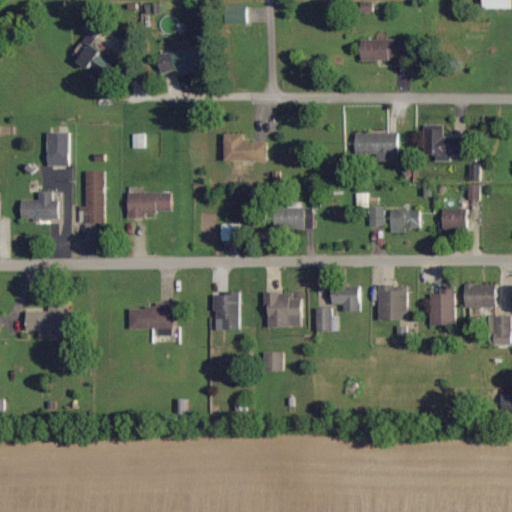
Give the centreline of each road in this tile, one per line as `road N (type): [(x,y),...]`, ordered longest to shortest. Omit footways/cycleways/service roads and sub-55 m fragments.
road 1 (residential): [(511,262),(0,266)]
road 2 (residential): [(511,99),(118,97)]
